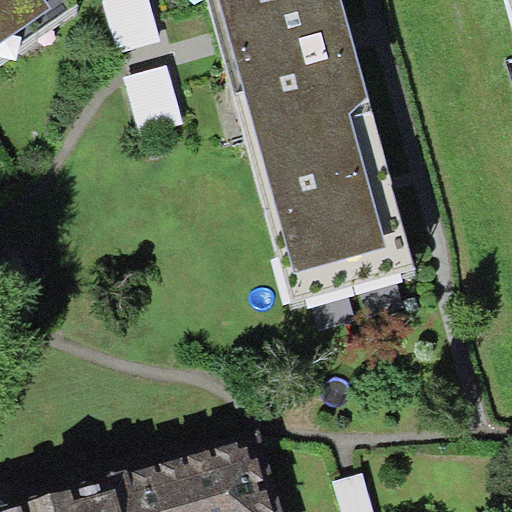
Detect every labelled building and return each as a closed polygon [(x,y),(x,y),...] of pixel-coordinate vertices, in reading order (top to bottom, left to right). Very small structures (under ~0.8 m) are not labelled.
[(44,0),(0,0),(0,41),(50,8),(44,0)] [(145,0),(108,0),(119,50),(155,42),(145,0)] [(328,0),(198,0),(280,295),(400,262),(328,0)] [(511,0),(502,0),(511,34),(511,0)] [(168,69),(133,77),(146,137),(181,130),(168,69)] [(23,511),(268,511),(248,445),(23,511)]
